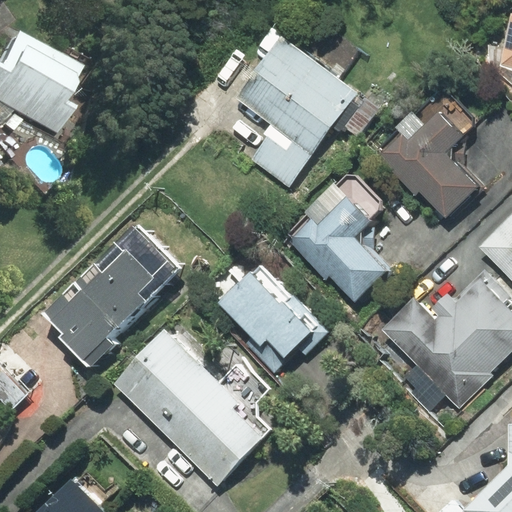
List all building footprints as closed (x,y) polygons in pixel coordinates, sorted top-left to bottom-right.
[(511,13),(511,14),(504,49),(489,45),(489,65),(511,84),(511,13)] [(284,41),(239,101),(274,135),(253,162),(290,190),(338,127),(359,144),(381,114),(284,41)] [(0,116),(48,142),(62,114),(51,108),(68,76),(3,42),(0,46),(0,116)] [(394,131),(371,152),(415,198),(419,193),(445,220),(482,185),(465,167),(466,132),(472,127),(473,117),(442,85),(414,112),(412,109),(392,128),(394,131)] [(330,277),(354,302),(391,266),(374,249),(374,215),(379,210),(380,201),(355,175),(346,175),(336,186),(334,184),(305,213),(307,216),(287,237),(326,281),(330,277)] [(511,215),(480,247),(511,280),(511,215)] [(108,346),(186,274),(143,228),(41,323),(90,376),(114,354),(108,346)] [(268,345),(288,367),(308,349),(312,354),(334,334),(270,264),(221,309),(260,352),(268,345)] [(413,298),(381,330),(416,366),(402,380),(430,409),(446,395),(459,409),(493,376),(489,372),(511,349),(511,300),(484,273),(455,302),(448,295),(432,310),(439,317),(435,320),(413,298)] [(175,338),(122,388),(218,489),(281,430),(261,408),(275,395),(246,364),(221,387),(175,338)] [(511,511),(511,455),(511,473),(467,511),(464,511),(458,504),(448,511),(511,511)] [(93,511),(70,489),(47,511),(93,511)]
